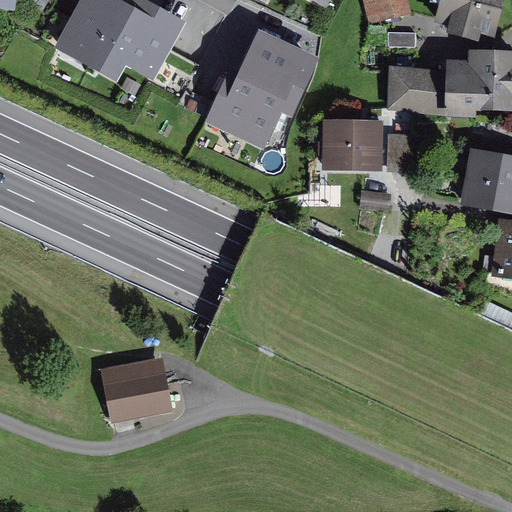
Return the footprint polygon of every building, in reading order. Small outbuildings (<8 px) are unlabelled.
[(11,0),(0,0),(0,6),(10,8),(11,0)] [(155,81),(185,23),(140,0),(89,0),(63,51),(119,80),(126,66),(155,81)] [(365,0),(368,17),(409,11),(407,0),(365,0)] [(441,0),(433,26),(492,43),(505,0),(441,0)] [(223,84),(206,120),(267,149),(283,115),(292,119),(320,60),(259,31),(232,88),(223,84)] [(415,32),(371,34),(372,39),(389,38),(390,56),(416,55),(415,32)] [(511,48),(465,46),(464,68),(386,64),(384,103),(511,110),(511,48)] [(385,120),(323,118),(322,174),(384,175),(385,120)] [(430,134),(394,132),(391,168),(427,170),(430,134)] [(511,159),(468,153),(460,204),(511,212),(511,159)] [(394,185),(347,179),(345,195),(392,201),(394,185)] [(511,224),(499,223),(492,276),(511,278),(511,224)] [(167,356),(106,365),(112,408),(173,399),(167,356)]
